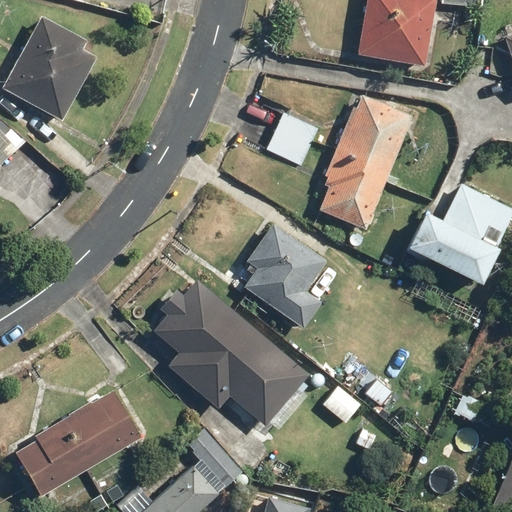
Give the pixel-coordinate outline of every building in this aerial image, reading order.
[(436,0),(366,0),(356,50),(424,63),(436,0)] [(0,82),(0,87),(57,119),(92,56),(77,48),(82,39),(38,14),(0,82)] [(387,102),(362,92),(357,103),(356,103),(326,172),(327,173),(324,182),(329,184),(319,207),(367,227),(374,211),(372,210),(406,129),(409,130),(413,119),(411,118),(413,113),(411,112),(412,109),(388,98),(387,102)] [(318,129),(281,113),(267,148),(303,164),(318,129)] [(0,156),(11,146),(0,133),(0,156)] [(511,210),(511,206),(460,180),(442,215),(427,207),(409,242),(483,280),(501,244),(496,241),(511,210)] [(327,258),(272,220),(232,277),(303,326),(322,299),(306,288),(327,258)] [(303,379),(309,372),(197,277),(184,292),(176,286),(160,305),(168,312),(154,328),(180,350),(169,362),(219,406),(231,392),(266,422),(267,421),(273,426),(274,424),(277,427),(307,392),(304,389),(309,383),(303,379)] [(340,383),(323,402),(346,422),(363,403),(340,383)] [(15,450),(40,494),(142,435),(114,387),(35,433),(37,437),(15,450)] [(511,511),(511,457),(492,504),(509,511),(511,511)] [(124,511),(195,511),(218,492),(193,463),(154,498),(139,482),(116,502),(124,511)] [(261,511),(306,511),(308,506),(266,495),(261,511)]
